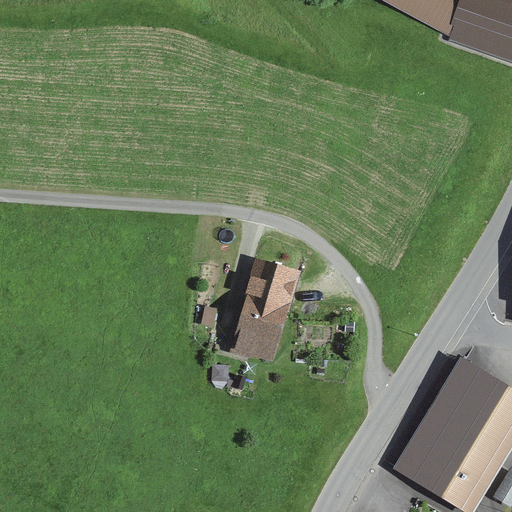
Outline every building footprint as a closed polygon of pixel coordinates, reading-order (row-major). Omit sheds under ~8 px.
[(511,0),(384,0),(446,36),(511,61),(511,0)] [(259,260),(248,296),(291,308),(301,272),(259,260)] [(291,308),(248,296),(233,350),(275,362),(291,308)] [(206,307),(202,325),(213,327),(217,310),(206,307)] [(511,388),(459,358),(394,467),(469,511),(475,511),(511,450),(511,388)] [(511,469),(495,496),(511,505),(511,469)]
